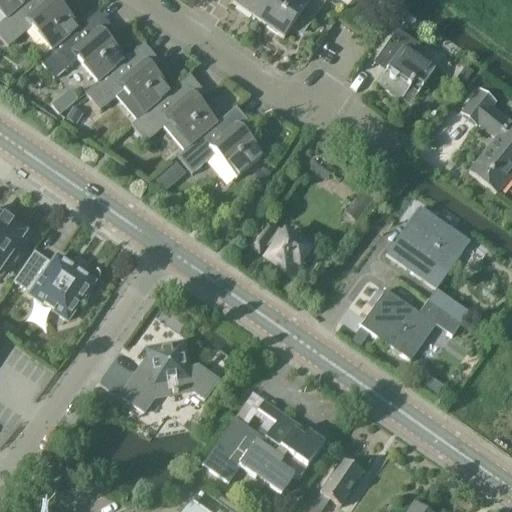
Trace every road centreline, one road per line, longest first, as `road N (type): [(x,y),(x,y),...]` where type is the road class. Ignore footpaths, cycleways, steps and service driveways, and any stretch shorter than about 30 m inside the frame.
road 1 (tertiary): [(511,489),(164,250)]
road 2 (residential): [(0,479),(164,250)]
road 3 (residential): [(330,77),(307,107),(291,105),(141,0)]
road 4 (tertiary): [(164,250),(0,135)]
